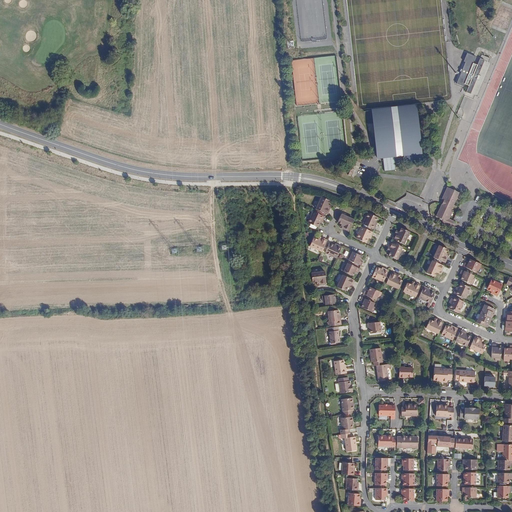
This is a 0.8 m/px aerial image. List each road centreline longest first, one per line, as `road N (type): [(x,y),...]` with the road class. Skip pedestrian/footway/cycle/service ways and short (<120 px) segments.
road 1 (tertiary): [(394,211),(300,177),(120,166),(0,124)]
road 2 (track): [(213,176),(224,303),(299,296)]
road 3 (residential): [(374,255),(354,301),(362,391)]
road 4 (residential): [(362,391),(364,488),(380,511)]
